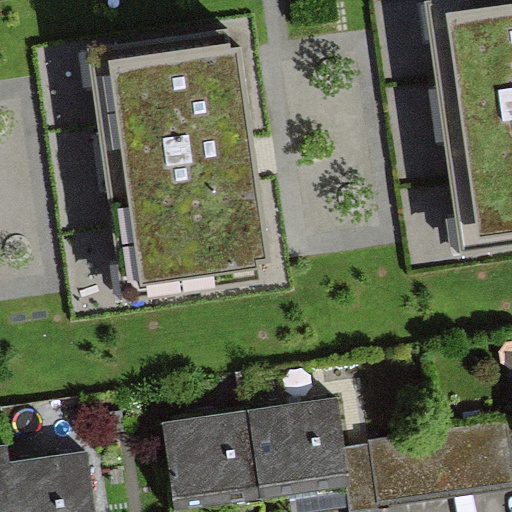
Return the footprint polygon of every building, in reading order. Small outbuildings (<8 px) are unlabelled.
[(511,0),(436,0),(426,2),(461,250),(511,242),(511,0)] [(227,33),(89,52),(124,300),(260,281),(258,266),(270,264),(239,46),(229,47),(227,33)] [(339,402),(254,415),(266,500),(351,488),(339,402)] [(254,415),(168,427),(180,511),(181,511),(266,500),(254,415)] [(511,423),(367,447),(376,505),(511,483),(511,423)] [(14,452),(0,453),(0,511),(19,511),(15,466),(14,452)] [(96,511),(91,458),(15,466),(19,511),(96,511)]
